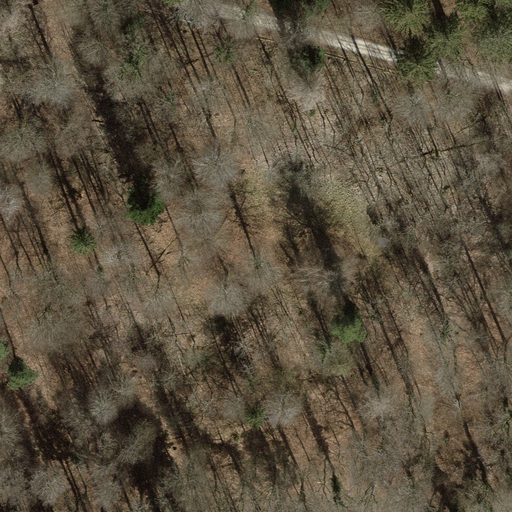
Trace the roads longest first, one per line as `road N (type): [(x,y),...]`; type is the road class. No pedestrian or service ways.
road 1 (track): [(511,86),(198,0)]
road 2 (track): [(154,511),(286,504),(337,511)]
